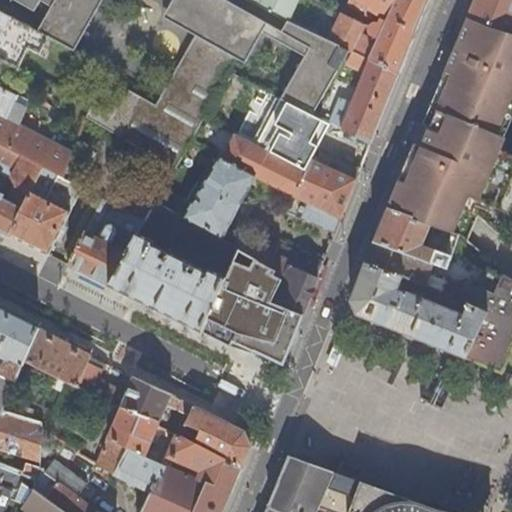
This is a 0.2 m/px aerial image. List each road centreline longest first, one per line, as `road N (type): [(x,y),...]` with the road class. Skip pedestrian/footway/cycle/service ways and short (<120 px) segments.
road 1 (residential): [(286,408),(453,0)]
road 2 (residential): [(286,408),(0,270)]
